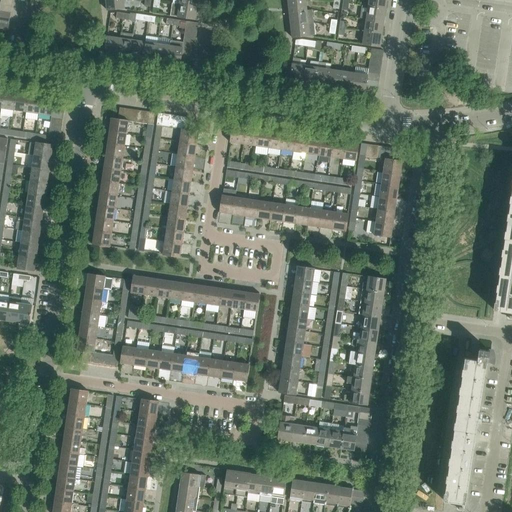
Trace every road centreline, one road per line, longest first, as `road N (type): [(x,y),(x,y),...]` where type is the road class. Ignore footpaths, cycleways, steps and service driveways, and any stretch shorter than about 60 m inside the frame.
road 1 (unclassified): [(45,376),(90,81)]
road 2 (unclassified): [(406,318),(437,123)]
road 3 (unclassified): [(377,511),(406,318)]
road 4 (residential): [(205,233),(280,245),(276,277),(201,261)]
road 5 (unclassified): [(484,511),(511,334)]
road 6 (residential): [(385,125),(225,101)]
road 7 (unclassified): [(180,396),(174,431),(250,442),(255,407),(243,406)]
road 8 (unclassified): [(180,396),(45,376)]
road 9 (residential): [(205,233),(225,101)]
road 10 (residential): [(385,125),(404,0)]
